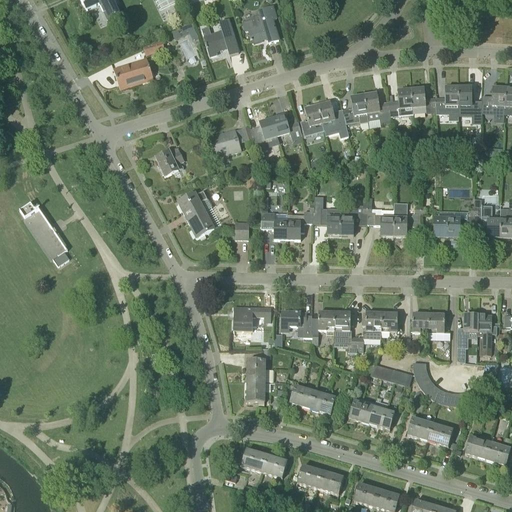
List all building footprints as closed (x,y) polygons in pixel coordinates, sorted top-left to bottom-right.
[(115,7),(111,0),(79,0),(83,8),(84,7),(86,12),(99,7),(108,24),(121,18),(115,7)] [(267,38),(269,45),(269,46),(279,43),(272,22),(277,21),(273,9),(259,13),(263,28),(255,30),(252,23),(243,26),(245,34),(248,33),(252,46),(262,43),(261,40),(267,38)] [(239,55),(228,23),(220,26),(222,34),(211,38),(208,29),(201,32),(210,59),(217,57),(216,53),(227,50),(230,58),(239,55)] [(145,59),(165,53),(162,43),(143,49),(145,59)] [(121,92),(120,90),(131,86),(132,89),(153,82),(147,62),(114,73),(120,92),(121,92)] [(458,114),(458,109),(459,109),(459,90),(445,90),(445,108),(438,108),(438,101),(435,102),(435,108),(435,117),(445,116),(450,116),(451,118),(458,118),(458,114)] [(482,117),(482,104),(472,104),(472,90),(459,90),(459,109),(458,109),(458,114),(458,118),(458,119),(475,119),(475,118),(482,118),(482,117)] [(424,91),(411,93),(413,116),(426,115),(424,91)] [(482,117),(505,118),(506,91),(492,91),(492,99),(482,99),(482,104),(482,109),(482,117)] [(413,116),(411,93),(397,94),(398,104),(393,105),(389,105),(391,120),(398,119),(413,118),(413,116)] [(379,106),(377,96),(364,99),(368,124),(379,122),(380,127),(391,125),(390,120),(391,120),(389,105),(379,106)] [(368,124),(364,99),(351,101),(352,111),(349,112),(348,112),(343,113),(346,127),(359,124),(360,126),(368,125),(368,124)] [(317,109),(324,134),(346,128),(346,127),(343,113),(333,115),(330,105),(317,109)] [(324,134),(317,109),(304,113),(307,122),(298,125),(302,138),(312,135),(310,130),(322,126),(324,134)] [(302,138),(298,125),(288,128),(285,118),(272,122),(277,139),(290,135),(292,141),(294,147),(302,144),(300,139),(302,138)] [(264,143),(277,139),(272,122),(259,126),(263,139),(253,141),(258,156),(267,153),(264,143)] [(241,132),(245,144),(253,141),(249,129),(241,132)] [(228,157),(241,154),(235,134),(208,141),(213,157),(227,153),(228,157)] [(175,166),(183,163),(177,151),(170,155),(169,154),(156,161),(165,180),(178,172),(175,166)] [(313,175),(321,173),(318,163),(310,165),(313,175)] [(452,198),(464,196),(463,186),(451,188),(452,198)] [(196,242),(214,233),(200,205),(207,202),(202,194),(196,197),(195,196),(178,205),(191,231),(191,232),(196,242)] [(31,204),(20,212),(28,223),(39,215),(31,204)] [(367,212),(367,205),(363,205),(363,208),(363,213),(356,213),(341,212),(341,238),(354,238),(354,228),(367,228),(367,212)] [(287,225),(287,243),(300,243),(301,236),(304,236),(304,225),(312,225),(313,215),(315,215),(315,212),(315,207),(310,207),(310,214),(307,214),(306,218),(287,218),(287,225)] [(420,229),(421,217),(421,209),(417,209),(416,217),(412,217),(412,218),(408,218),(408,212),(394,212),(394,221),(394,239),(407,239),(407,229),(420,229)] [(473,230),(474,209),(469,209),(469,214),(455,214),(454,222),(434,222),(433,240),(460,240),(460,230),(473,230)] [(500,241),(501,211),(500,211),(500,220),(491,220),(492,209),(481,209),(474,209),(473,230),(487,230),(487,241),(500,241)] [(509,212),(501,211),(500,241),(511,241),(511,214),(509,214),(509,212)] [(341,238),(341,212),(321,212),(321,215),(317,215),(317,212),(315,212),(315,215),(313,215),(312,225),(312,227),(321,227),(327,227),(327,238),(341,238)] [(381,212),(371,212),(367,212),(367,228),(380,228),(380,239),(394,239),(394,221),(381,221),(381,212)] [(275,216),(267,216),(261,216),(261,232),(274,233),(274,243),(287,243),(287,225),(280,225),(275,225),(275,216)] [(248,242),(248,232),(248,225),(235,225),(235,242),(248,242)] [(69,262),(64,255),(53,262),(58,270),(69,262)] [(247,310),(235,310),(234,310),(234,314),(233,314),(233,318),(233,335),(234,335),(234,333),(244,334),(244,335),(251,335),(251,334),(252,334),(252,319),(264,319),(264,324),(271,324),(271,310),(270,310),(270,311),(247,310)] [(282,315),(281,329),(287,329),(287,330),(300,330),(300,323),(306,323),(306,315),(282,315)] [(318,315),(318,333),(327,333),(327,330),(335,330),(335,316),(318,315)] [(350,334),(350,328),(353,328),(353,322),(350,322),(350,316),(335,316),(335,330),(334,350),(348,350),(347,356),(357,356),(357,354),(357,340),(351,339),(351,334),(350,334)] [(365,316),(365,322),(362,322),(362,329),(365,329),(365,334),(373,334),(373,331),(381,331),(382,316),(365,316)] [(382,316),(381,331),(389,331),(389,335),(397,335),(398,317),(382,316)] [(429,333),(429,317),(413,317),(412,335),(421,336),(421,333),(429,333)] [(436,333),(436,336),(436,342),(450,342),(450,336),(444,336),(445,318),(429,317),(429,333),(436,333)] [(468,335),(477,335),(478,318),(464,318),(464,319),(463,319),(463,321),(464,321),(463,332),(457,332),(457,363),(465,363),(465,342),(468,342),(468,335)] [(492,319),(478,318),(477,335),(477,339),(483,339),(483,358),(491,359),(491,337),(497,337),(497,329),(491,329),(492,319)] [(248,363),(247,384),(265,385),(274,385),(274,373),(265,373),(265,363),(248,363)] [(373,380),(376,368),(374,367),(374,368),(369,368),(367,378),(373,380)] [(414,376),(426,374),(425,367),(413,367),(413,370),(413,375),(414,376)] [(382,370),(376,368),(373,380),(379,381),(382,370)] [(484,374),(497,377),(498,368),(486,368),(484,374)] [(388,371),(382,370),(379,381),(385,383),(388,371)] [(385,383),(391,385),(394,373),(388,371),(385,383)] [(400,375),(394,373),(391,385),(397,386),(400,375)] [(414,379),(416,385),(428,380),(426,374),(414,376),(414,379)] [(495,382),(497,377),(484,374),(483,380),(482,380),(494,386),(495,382)] [(406,376),(400,375),(397,386),(403,388),(406,376)] [(406,376),(403,388),(409,390),(412,378),(406,376)] [(420,392),(430,385),(428,380),(416,385),(420,392)] [(491,390),(494,386),(482,380),(481,383),(479,386),(489,393),(491,390)] [(264,406),(265,385),(247,384),(247,406),(264,406)] [(425,398),(426,399),(435,390),(433,388),(430,385),(420,392),(422,395),(425,398)] [(488,395),(489,393),(479,386),(478,387),(475,390),(483,400),(488,395)] [(289,406),(310,412),(315,395),(294,389),(289,406)] [(435,390),(426,399),(428,401),(432,404),(433,404),(440,393),(435,390)] [(476,405),(483,400),(475,390),(470,393),(469,394),(476,405)] [(438,407),(441,408),(445,396),(441,394),(440,393),(433,404),(438,407)] [(475,405),(476,405),(469,394),(467,395),(464,396),(467,408),(470,407),(475,405)] [(315,395),(310,412),(331,418),(335,401),(315,395)] [(449,410),(450,410),(451,398),(448,397),(446,396),(445,396),(441,408),(443,409),(449,410)] [(464,409),(467,408),(464,396),(459,397),(458,397),(458,410),(464,409)] [(452,410),(458,410),(458,397),(452,398),(451,398),(450,410),(452,410)] [(348,421),(369,427),(373,410),(353,405),(348,421)] [(369,427),(379,430),(390,433),(394,417),(373,410),(369,427)] [(407,438),(427,444),(432,427),(412,421),(407,438)] [(427,444),(438,447),(448,450),(453,433),(432,427),(427,444)] [(465,457),(485,463),(490,446),(470,440),(465,457)] [(485,463),(496,466),(506,469),(511,452),(490,446),(485,463)] [(262,476),(267,459),(246,453),(241,470),(262,476)] [(282,482),(287,465),(267,459),(262,476),(282,482)] [(318,492),(323,475),(302,469),(297,486),(318,492)] [(234,484),(235,483),(237,475),(227,473),(226,477),(225,483),(233,485),(234,484)] [(344,481),(333,478),(323,475),(318,492),(339,498),(344,481)] [(245,488),(243,494),(252,497),(255,498),(257,492),(245,488)] [(374,510),(379,493),(358,488),(353,504),(374,510)] [(395,511),(400,499),(379,493),(374,510),(380,511),(395,511)]
